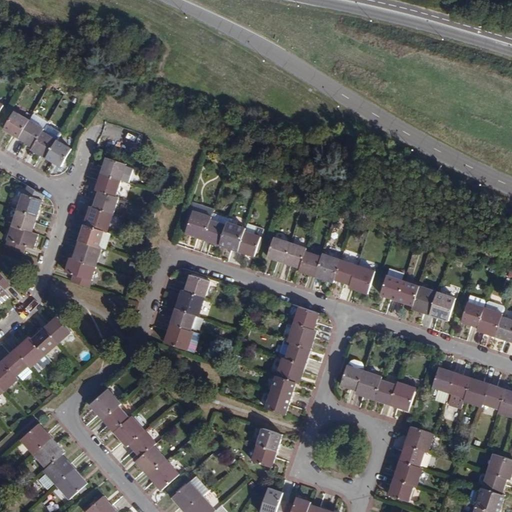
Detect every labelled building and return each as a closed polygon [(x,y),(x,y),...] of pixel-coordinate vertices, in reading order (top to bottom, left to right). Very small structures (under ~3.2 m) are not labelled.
[(8,134),(18,140),(29,121),(14,113),(6,127),(11,130),(8,134)] [(30,142),(35,144),(42,132),(43,129),(29,121),(18,140),(28,145),(30,142)] [(46,159),(57,141),(42,132),(35,144),(33,147),(38,149),(35,153),(46,159)] [(72,149),(57,141),(46,159),(57,165),(59,161),(63,164),(72,149)] [(103,174),(123,181),(128,165),(112,159),(110,165),(106,164),(103,174)] [(118,197),(123,181),(103,174),(99,185),(103,186),(101,191),(105,192),(118,197)] [(118,197),(105,192),(103,198),(98,196),(95,207),(115,214),(121,198),(118,197)] [(18,210),(39,217),(43,206),(38,204),(40,199),(24,194),(18,210)] [(203,212),(212,215),(214,211),(215,208),(193,200),(189,212),(192,213),(202,216),(203,212)] [(115,214),(95,207),(92,206),(88,218),(91,220),(89,226),(105,232),(108,222),(112,223),(115,214)] [(18,210),(12,226),(29,232),(31,227),(35,229),(39,217),(18,210)] [(227,225),(228,221),(230,217),(229,217),(214,211),(212,215),(211,219),(227,225)] [(204,238),(211,219),(212,215),(203,212),(202,216),(192,213),(187,228),(194,230),(193,234),(204,238)] [(222,240),(227,225),(211,219),(204,238),(215,242),(216,238),(222,240)] [(239,250),(245,231),(246,227),(237,224),(228,221),(227,225),(222,240),(228,242),(227,246),(239,250)] [(29,232),(12,226),(5,247),(20,252),(22,246),(26,247),(34,250),(38,235),(33,233),(29,232)] [(105,232),(89,226),(87,231),(84,230),(80,241),(103,249),(105,250),(111,233),(109,233),(105,232)] [(261,236),(245,231),(239,250),(250,254),(252,249),(256,251),(261,236)] [(285,263),(292,242),(276,237),(270,253),(275,255),(274,259),(285,263)] [(103,249),(80,241),(76,253),(80,254),(77,261),(94,266),(97,257),(100,259),(103,249)] [(302,264),(307,250),(308,247),(292,242),(285,263),(296,266),(297,262),(302,264)] [(306,272),(317,276),(324,256),(307,250),(302,264),(302,267),(307,268),(306,272)] [(337,276),(342,262),(333,259),(334,256),(325,253),(324,256),(317,276),(328,280),(329,276),(336,278),(337,276)] [(97,268),(94,266),(77,261),(74,260),(70,258),(65,273),(74,276),(77,277),(75,284),(90,289),(97,268)] [(340,281),(352,285),(359,264),(343,259),(342,262),(337,276),(341,277),(340,281)] [(368,267),(359,264),(352,285),(352,288),(359,290),(361,286),(371,290),(376,274),(367,271),(368,267)] [(0,302),(10,294),(5,288),(2,285),(8,279),(0,269),(0,302)] [(188,280),(184,292),(205,299),(210,283),(193,277),(191,281),(188,280)] [(399,301),(406,282),(390,277),(385,292),(390,294),(389,298),(399,301)] [(5,288),(11,282),(8,279),(2,285),(5,288)] [(417,304),(421,291),(422,288),(406,282),(399,301),(410,305),(411,302),(417,304)] [(178,310),(195,316),(199,306),(202,307),(205,299),(184,292),(180,291),(177,302),(181,303),(178,310)] [(433,317),(440,294),(432,291),(431,294),(421,291),(417,304),(416,307),(423,310),(422,313),(433,317)] [(448,296),(440,294),(433,317),(441,320),(442,316),(450,319),(455,302),(447,299),(448,296)] [(481,329),(488,309),(490,305),(488,303),(475,299),(473,304),(472,303),(467,320),(472,322),(471,326),(481,329)] [(488,309),(481,329),(480,332),(491,336),(492,333),(499,335),(505,319),(508,310),(507,307),(492,302),(490,304),(488,309)] [(295,325),(315,331),(318,321),(315,319),(317,313),(300,308),(295,325)] [(195,316),(178,310),(177,315),(173,313),(169,325),(190,332),(195,316)] [(54,319),(45,326),(60,342),(72,331),(61,319),(57,322),(54,319)] [(511,321),(505,319),(499,335),(504,337),(503,340),(511,343),(511,321)] [(190,332),(169,325),(165,336),(169,337),(167,344),(184,350),(187,340),(191,341),(194,333),(190,332)] [(315,331),(295,325),(292,333),(295,335),(292,344),(308,350),(311,342),(314,343),(318,333),(315,331)] [(36,341),(44,351),(47,354),(60,342),(45,326),(37,334),(40,338),(36,341)] [(33,339),(33,338),(30,335),(25,340),(28,344),(33,339)] [(25,340),(16,348),(30,364),(32,367),(40,360),(37,357),(44,351),(36,341),(33,339),(28,344),(25,340)] [(283,359),(306,367),(310,356),(306,354),(308,350),(292,344),(288,343),(285,342),(279,358),(283,359)] [(10,360),(6,363),(17,375),(30,364),(16,348),(6,357),(10,360)] [(47,354),(44,351),(37,357),(40,360),(47,354)] [(306,367),(283,359),(281,366),(284,367),(280,379),(293,383),(296,384),(299,376),(303,377),(306,367)] [(357,390),(363,374),(366,363),(355,359),(351,361),(347,365),(342,381),(347,383),(346,386),(357,390)] [(17,375),(6,363),(2,368),(0,365),(0,385),(5,391),(13,385),(10,382),(17,375)] [(450,394),(457,373),(446,369),(444,373),(440,372),(434,389),(450,394)] [(463,407),(466,399),(471,382),(467,381),(468,377),(457,373),(450,394),(452,395),(450,402),(463,407)] [(363,374),(357,390),(356,394),(368,398),(369,394),(376,396),(380,384),(370,381),(371,377),(363,374)] [(13,385),(20,378),(17,375),(10,382),(13,385)] [(277,378),(271,394),(291,400),(295,389),(291,388),(293,383),(280,379),(277,378)] [(391,406),(397,386),(381,381),(380,384),(376,396),(381,398),(379,402),(391,406)] [(484,406),(491,385),(480,381),(479,385),(471,382),(466,399),(476,403),(475,406),(483,409),(484,406)] [(484,406),(501,411),(506,394),(502,392),(503,389),(491,385),(484,406)] [(403,388),(397,386),(391,406),(399,409),(401,405),(408,407),(412,394),(402,391),(403,388)] [(110,399),(113,397),(107,389),(104,392),(110,399)] [(93,411),(102,420),(117,406),(120,404),(113,397),(110,399),(104,392),(91,403),(96,408),(93,411)] [(291,400),(271,394),(266,411),(282,416),(284,411),(287,412),(291,400)] [(511,418),(511,395),(506,394),(501,411),(510,414),(509,418),(511,418)] [(112,426),(115,430),(128,419),(117,406),(102,420),(109,429),(112,426)] [(135,426),(137,423),(131,416),(128,419),(135,426)] [(125,447),(128,444),(144,431),(137,423),(135,426),(128,419),(115,430),(120,435),(117,438),(125,447)] [(24,447),(32,455),(50,439),(41,430),(38,432),(34,427),(21,438),(27,445),(24,447)] [(407,445),(426,451),(431,453),(434,444),(430,442),(433,433),(417,428),(415,434),(411,433),(407,445)] [(258,446),(277,453),(281,442),(277,441),(278,435),(263,430),(258,446)] [(139,450),(142,454),(150,448),(152,445),(155,443),(144,431),(128,444),(136,453),(139,450)] [(19,441),(24,447),(27,445),(21,438),(19,441)] [(47,468),(57,458),(60,456),(55,451),(58,448),(50,439),(32,455),(38,463),(41,460),(47,468)] [(152,445),(150,448),(156,455),(159,453),(152,445)] [(405,462),(421,468),(426,451),(407,445),(403,456),(407,457),(405,462)] [(273,464),(277,453),(258,446),(252,463),(267,468),(269,463),(273,464)] [(156,455),(150,448),(142,454),(139,457),(137,459),(142,464),(138,467),(147,477),(166,460),(159,453),(156,455)] [(488,472),(509,479),(511,480),(511,479),(511,467),(511,459),(498,454),(495,465),(491,463),(488,472)] [(57,458),(47,468),(44,470),(51,477),(48,480),(51,484),(54,487),(72,470),(64,461),(62,463),(57,458)] [(142,464),(137,459),(134,462),(138,467),(142,464)] [(38,463),(44,470),(47,468),(41,460),(38,463)] [(166,460),(147,477),(155,487),(159,484),(163,489),(176,478),(170,471),(173,468),(166,460)] [(421,468),(405,462),(403,469),(399,467),(395,479),(414,485),(419,487),(421,479),(417,477),(421,468)] [(178,475),(173,468),(170,471),(176,478),(178,475)] [(41,473),(44,476),(38,481),(45,489),(51,484),(48,480),(51,477),(44,470),(41,473)] [(72,470),(54,487),(60,494),(63,492),(70,499),(83,488),(78,482),(81,480),(72,470)] [(505,490),(509,479),(488,472),(483,489),(499,494),(501,489),(505,490)] [(409,502),(414,485),(395,479),(391,491),(395,492),(393,496),(409,502)] [(189,481),(187,484),(193,492),(196,489),(189,481)] [(176,503),(183,511),(184,511),(202,496),(196,489),(193,492),(187,484),(175,494),(180,500),(176,503)] [(469,504),(477,507),(482,491),(474,489),(469,504)] [(482,491),(477,507),(491,511),(500,511),(504,503),(500,502),(502,495),(499,494),(483,489),(482,491)] [(260,511),(283,511),(285,510),(278,507),(279,503),(281,496),(267,491),(260,511)] [(63,492),(60,494),(67,502),(70,499),(63,492)] [(180,500),(175,494),(171,498),(176,503),(180,500)] [(211,511),(206,506),(206,505),(208,503),(202,496),(184,511),(211,511)] [(113,511),(105,502),(102,505),(98,500),(85,511),(113,511)] [(291,511),(285,510),(283,511),(307,511),(309,508),(309,505),(295,501),(293,508),(291,511)] [(214,511),(215,511),(208,503),(206,505),(206,506),(211,511),(214,511)]
